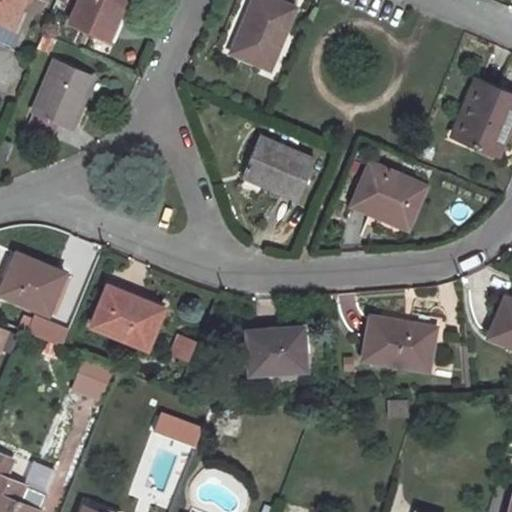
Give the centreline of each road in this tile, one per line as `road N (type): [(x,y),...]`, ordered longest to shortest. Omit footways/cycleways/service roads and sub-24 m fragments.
road 1 (residential): [(217,269),(327,274),(465,258),(511,209)]
road 2 (residential): [(33,201),(112,220),(217,269)]
road 3 (residential): [(217,269),(159,107)]
road 4 (residential): [(159,107),(33,201)]
